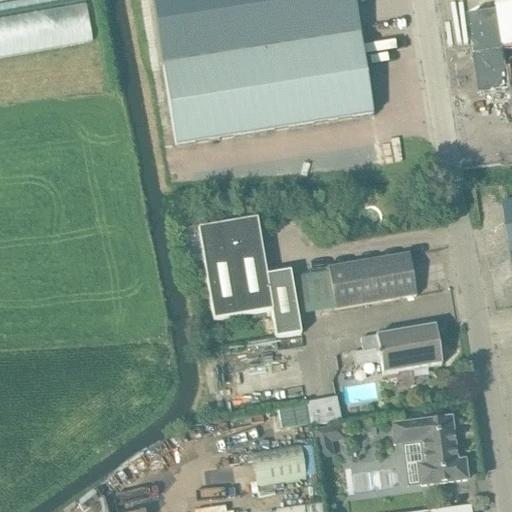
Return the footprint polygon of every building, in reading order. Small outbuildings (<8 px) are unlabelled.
[(0,0),(0,58),(90,45),(82,0),(0,0)] [(353,0),(151,0),(162,67),(359,36),(353,0)] [(511,0),(494,0),(496,13),(468,18),(474,57),(480,97),(509,93),(511,114),(511,0)] [(175,147),(372,116),(359,36),(162,67),(175,147)] [(511,200),(502,202),(511,263),(511,200)] [(183,264),(203,261),(213,322),(270,312),(275,340),(300,335),(289,273),(266,277),(256,220),(177,234),(183,264)] [(334,312),(374,305),(416,298),(408,254),(327,268),(327,272),(291,277),(297,316),(334,311),(334,312)] [(434,327),(375,337),(382,376),(441,366),(434,327)] [(339,420),(335,398),(305,404),(309,426),(339,420)] [(280,431),(307,427),(304,408),(277,412),(280,431)] [(456,462),(450,418),(389,426),(391,443),(420,439),(424,466),(418,467),(421,487),(466,481),(464,461),(456,462)] [(298,444),(250,451),(256,487),(304,480),(298,444)] [(255,498),(271,496),(271,495),(271,491),(270,487),(254,490),(255,498)]
